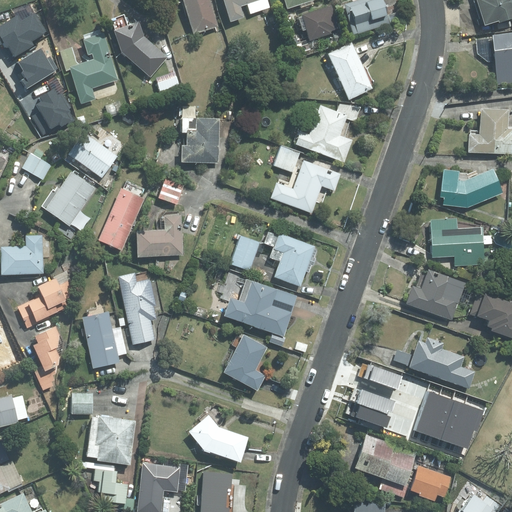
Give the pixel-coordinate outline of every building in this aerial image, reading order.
[(209,0),(179,0),(190,34),(217,26),(209,0)] [(220,0),(227,23),(242,19),(239,7),(245,5),(248,14),(268,8),(265,0),(220,0)] [(281,0),(284,9),(311,0),(281,0)] [(380,0),(354,0),(342,4),(352,35),(388,24),(380,0)] [(474,0),(481,26),(511,18),(511,14),(508,0),(474,0)] [(328,31),(336,28),(328,5),(298,16),(307,42),(330,34),(328,31)] [(46,31),(35,13),(21,22),(17,15),(0,26),(0,45),(3,44),(6,49),(9,47),(15,57),(33,45),(31,41),(46,31)] [(141,37),(136,22),(112,30),(121,56),(148,78),(166,57),(141,37)] [(511,32),(488,35),(494,86),(511,83),(511,32)] [(91,60),(67,68),(76,93),(80,105),(95,100),(91,88),(117,80),(101,33),(80,40),(86,56),(89,55),(91,60)] [(349,42),(324,55),(347,101),(372,89),(349,42)] [(47,57),(41,48),(18,62),(24,72),(23,72),(26,78),(22,80),(27,89),(55,71),(58,69),(50,56),(47,57)] [(40,111),(32,116),(43,136),(55,129),(53,127),(60,123),(62,127),(66,124),(67,125),(75,120),(69,109),(71,107),(62,92),(58,94),(54,88),(39,97),(42,101),(36,104),(40,111)] [(301,120),(292,143),(341,162),(350,139),(338,135),(345,118),(353,121),(358,111),(339,103),(334,113),(316,106),(309,123),(301,120)] [(178,106),(178,117),(180,164),(220,162),(218,115),(197,116),(197,105),(178,106)] [(511,129),(506,129),(507,111),(477,109),(476,135),(465,135),(464,151),(511,153),(511,129)] [(82,132),(66,153),(101,179),(116,158),(82,132)] [(272,167),(277,169),(290,174),(286,183),(274,179),(267,199),(310,214),(320,186),(334,191),(340,175),(326,170),(295,159),(297,153),(279,146),(277,153),(272,167)] [(28,152),(18,167),(41,181),(51,165),(28,152)] [(492,170),(465,180),(456,179),(457,172),(441,171),(439,206),(465,207),(502,194),(492,170)] [(67,172),(42,207),(67,225),(92,190),(67,172)] [(182,187),(163,180),(157,198),(176,205),(182,187)] [(144,199),(117,188),(96,242),(122,252),(144,199)] [(162,232),(135,232),(135,256),(181,256),(182,233),(180,233),(180,215),(162,215),(162,232)] [(428,220),(428,258),(452,258),(452,265),(482,265),(481,228),(456,228),(456,219),(428,220)] [(281,254),(272,277),(299,287),(313,247),(287,237),(277,234),(271,250),(281,254)] [(22,247),(0,247),(0,274),(42,273),(41,243),(41,235),(22,235),(22,247)] [(259,243),(239,236),(229,264),(249,272),(259,243)] [(419,290),(410,286),(404,303),(451,320),(465,282),(427,268),(419,290)] [(151,341),(154,340),(150,322),(156,320),(153,307),(156,306),(150,279),(137,282),(134,273),(116,277),(133,345),(151,341)] [(268,343),(279,347),(281,347),(284,338),(282,337),(296,296),(237,276),(223,317),(271,334),(268,343)] [(39,297),(16,307),(26,329),(39,323),(37,320),(56,312),(54,307),(65,302),(54,278),(35,287),(39,297)] [(468,315),(474,317),(486,321),(483,330),(510,340),(511,340),(511,303),(482,293),(481,298),(474,295),(468,315)] [(105,310),(78,316),(91,368),(118,362),(117,356),(127,353),(120,325),(110,327),(105,310)] [(42,391),(52,387),(58,328),(56,324),(31,336),(35,344),(30,346),(39,365),(31,369),(42,391)] [(253,371),(265,346),(241,334),(221,374),(255,391),(263,376),(253,371)] [(423,343),(416,341),(411,355),(396,350),(391,362),(467,389),(473,372),(459,367),(462,357),(440,349),(443,343),(425,337),(423,343)] [(396,399),(389,396),(383,412),(378,410),(372,426),(409,439),(425,397),(400,388),(396,399)] [(92,395),(70,393),(69,414),(91,416),(92,395)] [(0,426),(17,423),(16,420),(25,418),(21,397),(11,399),(11,396),(0,398),(0,426)] [(218,428),(211,420),(207,415),(187,432),(205,453),(238,464),(247,438),(218,428)] [(90,416),(87,457),(94,457),(94,462),(130,464),(133,419),(90,416)] [(363,433),(362,438),(351,471),(367,477),(368,474),(381,479),(378,489),(404,498),(407,491),(440,502),(449,476),(412,464),(416,451),(363,433)] [(0,465),(0,493),(21,484),(11,461),(0,465)] [(131,511),(132,501),(124,501),(125,484),(114,483),(114,465),(80,464),(80,469),(93,470),(93,483),(96,483),(95,502),(121,502),(120,511),(131,511)] [(177,507),(176,511),(227,511),(228,499),(204,498),(205,483),(178,481),(178,487),(171,487),(170,506),(177,507)] [(0,502),(0,511),(44,511),(43,509),(36,511),(30,511),(22,493),(0,502)] [(511,511),(511,508),(509,506),(504,511),(503,511),(486,496),(482,501),(473,493),(456,511),(511,511)] [(383,511),(384,503),(352,501),(351,511),(383,511)]
